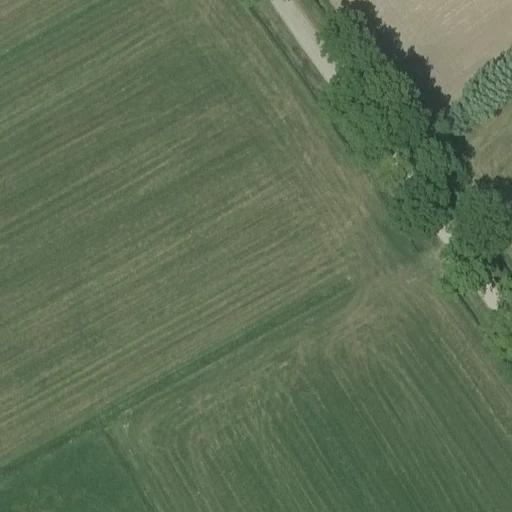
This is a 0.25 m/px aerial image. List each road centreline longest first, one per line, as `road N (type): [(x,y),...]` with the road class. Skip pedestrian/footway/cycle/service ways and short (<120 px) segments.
road 1 (track): [(511,325),(391,154)]
road 2 (track): [(391,154),(280,0)]
